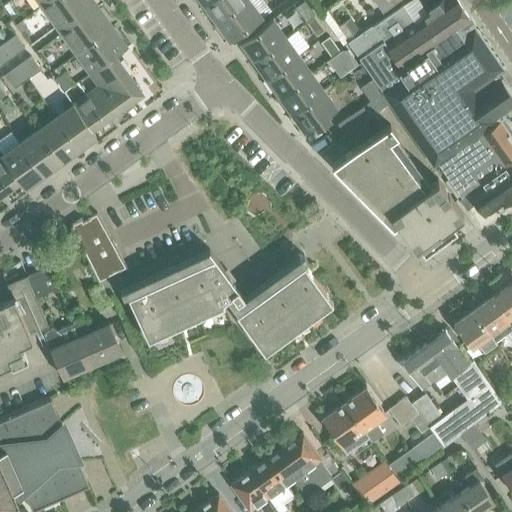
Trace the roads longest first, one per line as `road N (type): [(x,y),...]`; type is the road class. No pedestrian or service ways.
road 1 (tertiary): [(432,287),(118,511)]
road 2 (residential): [(432,287),(220,81)]
road 3 (residential): [(0,246),(148,139)]
